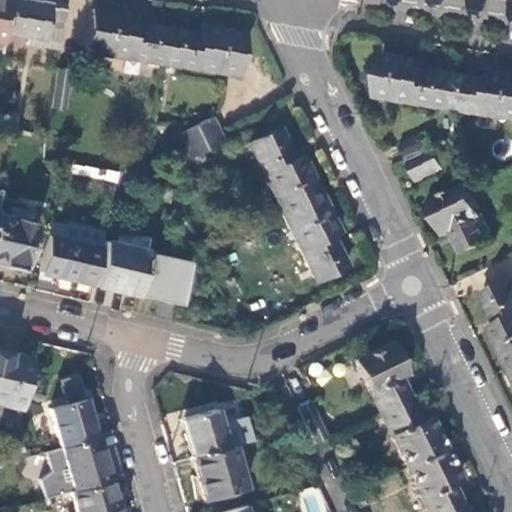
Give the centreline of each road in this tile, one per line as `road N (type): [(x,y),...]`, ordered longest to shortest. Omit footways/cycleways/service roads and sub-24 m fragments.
road 1 (residential): [(274,0),(414,283)]
road 2 (residential): [(125,337),(262,351),(414,283)]
road 3 (residential): [(414,283),(511,480)]
road 4 (residential): [(125,337),(116,397),(151,511)]
road 5 (residential): [(0,309),(125,337)]
